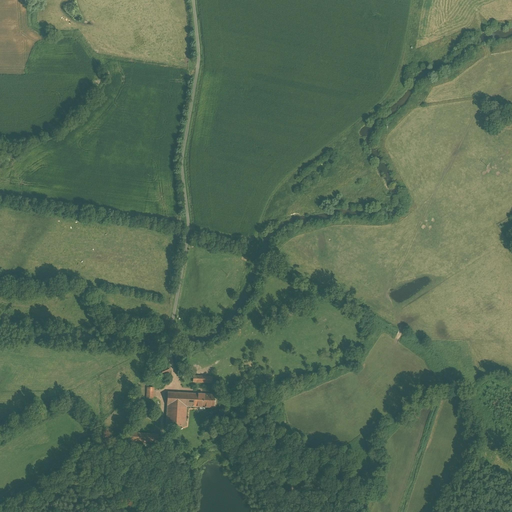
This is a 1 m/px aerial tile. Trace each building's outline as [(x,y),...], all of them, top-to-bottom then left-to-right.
[(168,367),(159,371),(161,376),(170,372),(168,367)] [(153,388),(144,388),(144,397),(153,398),(153,388)] [(191,394),(168,393),(167,406),(166,426),(185,427),(187,407),(190,407),(191,394)] [(214,395),(191,394),(190,407),(214,408),(214,395)] [(155,410),(144,401),(139,407),(150,416),(155,410)] [(158,435),(129,433),(128,441),(158,443),(158,435)]
